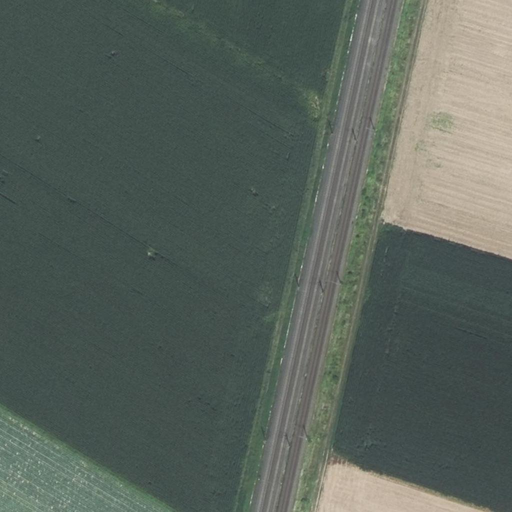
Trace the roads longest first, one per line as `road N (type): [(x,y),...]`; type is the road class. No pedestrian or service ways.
road 1 (track): [(427,0),(315,511)]
road 2 (track): [(351,0),(240,511)]
